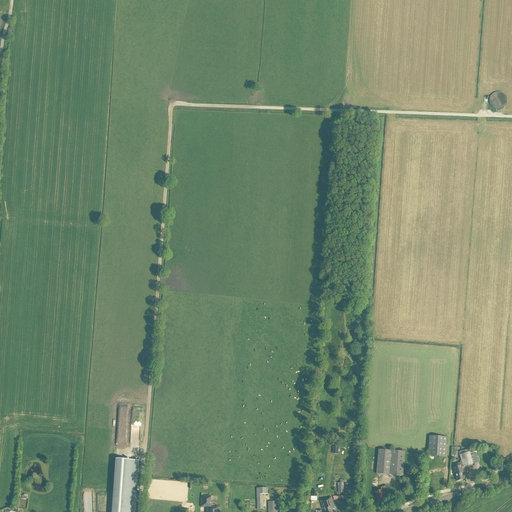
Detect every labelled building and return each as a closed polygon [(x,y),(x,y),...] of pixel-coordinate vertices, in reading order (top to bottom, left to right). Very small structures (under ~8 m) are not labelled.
[(427,456),(445,458),(446,438),(428,436),(427,456)] [(456,465),(456,467),(453,468),(455,473),(455,474),(457,481),(463,479),(462,475),(462,474),(463,473),(461,468),(463,468),(463,467),(473,464),(468,449),(462,451),(461,450),(458,451),(459,455),(461,461),(460,462),(460,463),(456,465)] [(378,450),(376,474),(402,476),(404,452),(378,450)] [(134,511),(138,461),(117,459),(112,511),(134,511)] [(389,494),(388,491),(386,486),(380,488),(381,490),(375,492),(378,502),(384,500),(383,496),(389,494)] [(267,488),(257,488),(257,509),(263,509),(263,494),(267,494),(267,488)] [(218,511),(219,511),(221,511),(221,506),(216,506),(216,508),(211,508),(212,496),(201,496),(201,507),(207,507),(207,511),(218,511)] [(331,497),(320,501),(322,509),(323,509),(323,511),(331,511),(331,510),(335,509),(331,497)] [(276,511),(276,502),(268,502),(268,511),(276,511)]
